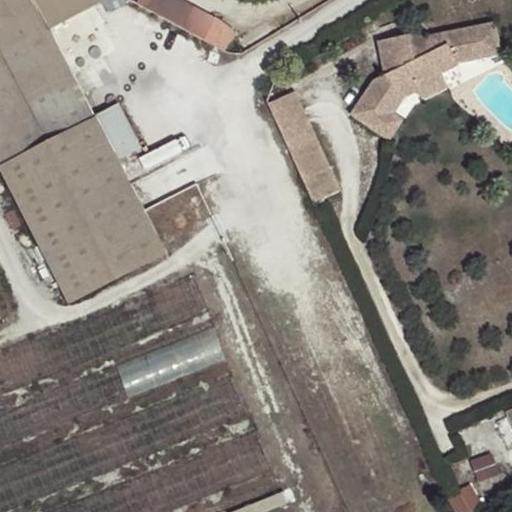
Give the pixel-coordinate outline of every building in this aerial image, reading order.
[(0,166),(14,196),(69,303),(165,256),(115,158),(138,145),(118,108),(95,120),(49,32),(112,0),(9,0),(0,6),(0,166)] [(198,42),(209,22),(167,0),(137,0),(133,7),(198,42)] [(198,42),(221,54),(231,35),(209,22),(198,42)] [(474,30),(480,62),(502,57),(496,25),(474,30)] [(372,82),(350,118),(390,143),(403,121),(393,115),(403,99),(417,95),(422,104),(447,90),(440,77),(456,68),(456,67),(480,62),(474,30),(425,40),(423,40),(425,47),(411,49),(409,38),(377,45),(384,79),(372,82)] [(409,38),(411,49),(425,47),(423,40),(425,40),(424,35),(409,38)] [(289,155),(311,144),(290,100),(267,111),(289,155)] [(289,155),(316,208),(342,195),(315,142),(311,144),(289,155)] [(217,326),(119,360),(129,391),(228,358),(217,326)] [(482,479),(501,471),(493,453),(475,460),(482,479)] [(457,511),(473,511),(483,508),(474,483),(450,493),(457,511)]
